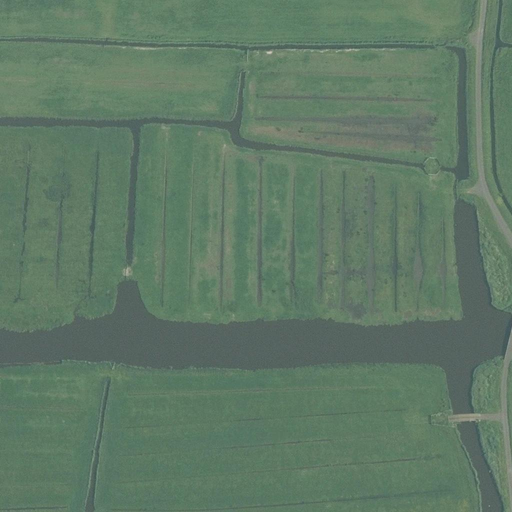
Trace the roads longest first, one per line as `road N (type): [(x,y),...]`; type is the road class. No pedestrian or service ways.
road 1 (track): [(511,235),(483,177),(483,0)]
road 2 (track): [(511,489),(503,418),(511,344)]
